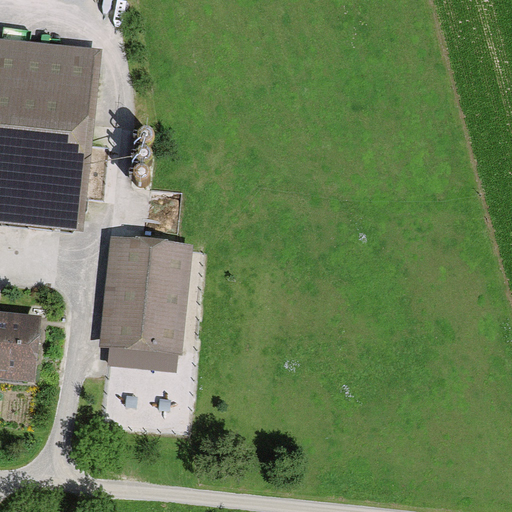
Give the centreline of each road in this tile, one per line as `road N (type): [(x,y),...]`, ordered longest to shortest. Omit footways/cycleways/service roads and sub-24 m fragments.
road 1 (unknown): [(52,480),(83,366),(118,77),(114,35),(87,5),(57,0)]
road 2 (track): [(355,511),(0,474)]
